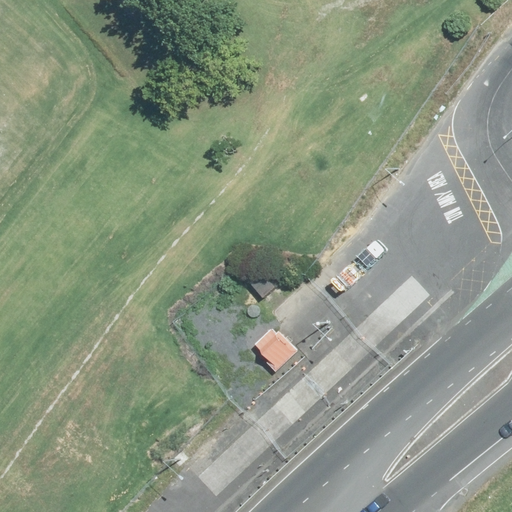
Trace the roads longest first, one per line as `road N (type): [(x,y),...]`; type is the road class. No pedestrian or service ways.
road 1 (tertiary): [(309,493),(246,379),(250,318),(289,253),(347,186),(418,118),(511,50)]
road 2 (trunk): [(309,493),(511,307)]
road 3 (trunk): [(511,401),(371,511)]
